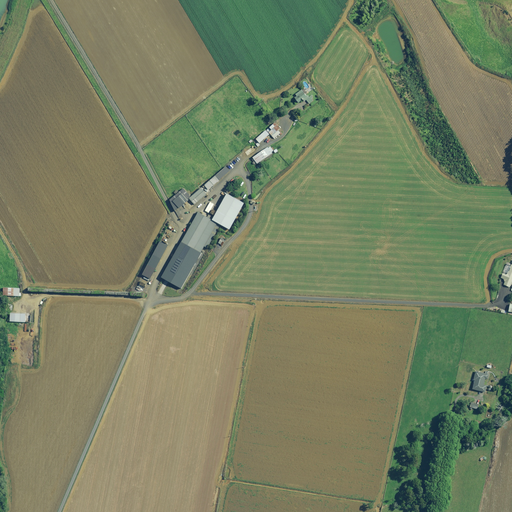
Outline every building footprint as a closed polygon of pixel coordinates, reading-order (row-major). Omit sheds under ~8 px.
[(306,94),(303,89),(296,94),(298,96),(295,98),(299,103),(302,101),(303,102),(307,100),(309,104),(314,101),(312,98),(313,97),(309,91),(306,94)] [(277,131),(272,125),(270,127),(267,130),(275,139),(281,133),(278,130),(277,131)] [(270,134),(266,130),(256,139),(260,143),(270,134)] [(254,161),(255,160),(257,164),(272,153),(271,152),(274,151),(270,145),(251,158),(253,161),(254,161)] [(216,176),(220,180),(230,171),(226,167),(216,176)] [(202,188),(206,192),(220,180),(216,176),(202,188)] [(206,192),(202,188),(189,198),(195,204),(207,194),(206,192)] [(227,192),(211,219),(218,223),(228,229),(243,202),(227,192)] [(184,193),(171,203),(175,212),(190,200),(184,193)] [(199,212),(162,276),(181,287),(218,223),(211,219),(199,212)] [(169,246),(160,242),(154,255),(162,259),(169,246)] [(501,278),(504,279),(505,282),(504,285),(511,288),(511,290),(511,263),(507,275),(503,273),(501,278)] [(20,288),(4,288),(3,295),(20,296),(20,288)] [(26,314),(11,314),(11,322),(26,322),(26,314)] [(486,373),(476,371),(474,380),(475,380),(473,389),(486,392),(488,386),(484,385),(486,379),(488,379),(490,373),(486,372),(486,373)]
